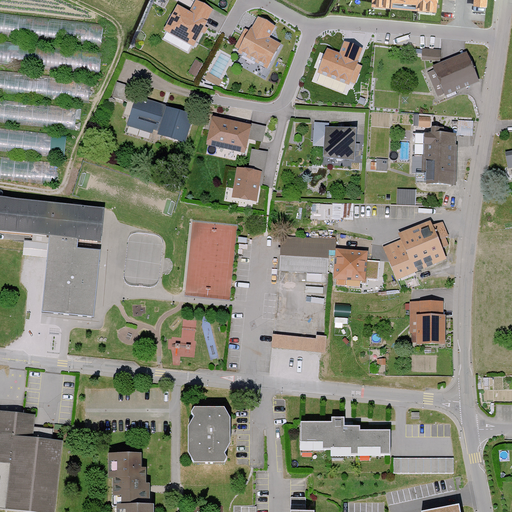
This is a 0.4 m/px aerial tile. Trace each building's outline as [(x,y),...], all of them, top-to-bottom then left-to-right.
[(190,13),(177,6),(165,29),(193,44),(212,10),(196,1),(190,13)] [(0,34),(103,41),(104,21),(0,13),(0,34)] [(273,26),(258,18),(239,52),(267,67),(279,44),(267,38),(273,26)] [(0,60),(100,69),(102,51),(0,42),(0,60)] [(340,55),(328,50),(319,72),(348,83),(361,49),(344,43),(340,55)] [(437,64),(438,52),(421,51),(420,63),(437,64)] [(476,85),(463,55),(431,69),(432,72),(426,74),(437,99),(441,97),(443,100),(476,85)] [(0,89),(90,96),(91,78),(0,71),(0,89)] [(111,98),(126,102),(130,88),(115,84),(111,98)] [(0,119),(76,127),(79,107),(0,98),(0,119)] [(192,117),(137,99),(129,123),(185,141),(192,117)] [(249,126),(213,118),(208,142),(244,150),(249,126)] [(470,138),(471,124),(457,123),(456,137),(470,138)] [(67,134),(0,126),(0,148),(65,155),(67,134)] [(351,163),(353,132),(327,131),(327,126),(313,126),(312,138),(322,139),(321,161),(351,163)] [(453,189),(455,137),(442,137),(442,131),(428,131),(428,137),(421,136),(420,188),(453,189)] [(511,152),(503,154),(506,172),(509,171),(510,180),(511,179),(511,152)] [(0,155),(0,177),(18,180),(19,171),(36,173),(36,177),(55,179),(57,161),(0,155)] [(260,172),(238,169),(233,196),(256,200),(260,172)] [(412,193),(396,192),(395,206),(411,207),(412,193)] [(99,246),(102,213),(0,202),(0,236),(48,241),(40,315),(89,320),(96,255),(73,253),(74,243),(99,246)] [(430,228),(428,223),(395,236),(398,243),(381,250),(394,283),(444,262),(440,251),(447,249),(444,242),(446,241),(440,224),(430,228)] [(333,252),(334,242),(280,238),(278,272),(325,276),(327,252),(333,252)] [(43,255),(44,241),(25,240),(24,254),(43,255)] [(366,254),(334,252),(332,281),(363,284),(363,282),(377,283),(379,267),(365,265),(366,254)] [(440,319),(441,304),(408,304),(408,336),(414,336),(414,349),(443,349),(443,319),(440,319)] [(323,355),(325,339),(314,338),(313,341),(271,338),(270,351),(323,355)] [(220,464),(223,458),(220,454),(226,444),(226,419),(220,410),(190,409),(188,414),(191,418),(184,428),(185,454),(190,463),(220,464)] [(0,464),(8,465),(3,510),(20,511),(51,511),(60,443),(50,441),(51,431),(31,428),(33,416),(0,412),(0,464)] [(388,458),(387,432),(356,432),(356,427),(341,427),(341,419),(328,419),(328,423),(297,423),(297,451),(327,451),(327,458),(388,458)] [(138,469),(138,454),(105,454),(105,481),(110,481),(109,508),(113,508),(113,511),(149,511),(150,506),(146,506),(146,485),(143,485),(143,469),(138,469)] [(452,475),(452,460),(392,460),(392,475),(452,475)]
